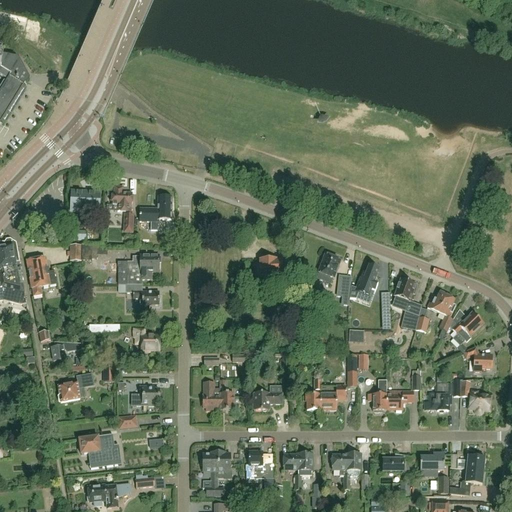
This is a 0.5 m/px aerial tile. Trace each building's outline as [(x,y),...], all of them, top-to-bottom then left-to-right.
[(0,124),(2,126),(25,88),(29,80),(18,60),(0,56),(0,55),(1,51),(0,50),(0,124)] [(28,200),(33,204),(45,191),(40,186),(28,200)] [(114,194),(112,194),(112,206),(118,207),(118,213),(131,213),(131,209),(132,209),(132,195),(122,194),(123,189),(115,188),(114,194)] [(100,194),(72,192),(71,213),(99,215),(100,194)] [(159,199),(158,211),(140,210),(140,223),(151,224),(151,232),(158,232),(158,224),(159,224),(159,221),(164,221),(164,232),(169,232),(169,222),(172,222),(172,200),(159,199)] [(134,216),(124,215),(123,234),(133,235),(134,216)] [(86,232),(70,232),(69,241),(85,241),(86,232)] [(27,308),(24,295),(16,245),(10,241),(7,242),(6,243),(5,245),(3,244),(0,244),(0,303),(5,303),(21,309),(27,308)] [(81,262),(82,247),(70,247),(69,262),(81,263),(81,262)] [(161,258),(159,258),(159,257),(140,257),(140,258),(133,258),(133,264),(112,264),(112,274),(119,274),(119,286),(126,286),(126,295),(133,295),(133,300),(142,300),(142,310),(150,310),(150,309),(160,309),(159,296),(143,296),(142,281),(152,281),(152,274),(160,274),(159,264),(161,264),(161,258)] [(333,279),(340,262),(326,257),(319,274),(320,274),(318,280),(331,285),(333,279)] [(54,273),(50,274),(49,269),(47,270),(45,260),(36,261),(41,288),(42,297),(41,289),(50,287),(56,285),(54,273)] [(36,261),(27,263),(34,298),(42,297),(41,288),(36,261)] [(281,284),(281,262),(260,263),(260,267),(256,267),(256,280),(261,279),(261,284),(281,284)] [(376,278),(379,271),(369,267),(366,274),(362,273),(356,289),(351,288),(349,300),(356,301),(358,294),(369,298),(371,292),(375,293),(380,279),(376,278)] [(402,329),(415,332),(421,310),(413,307),(413,305),(410,304),(413,295),(415,295),(417,291),(416,287),(414,284),(409,282),(409,285),(401,282),(395,299),(396,299),(393,306),(406,310),(406,313),(402,329)] [(350,289),(338,288),(337,297),(342,297),(349,298),(350,289)] [(449,328),(450,328),(453,321),(450,320),(456,308),(452,306),(454,301),(440,295),(437,302),(435,301),(432,305),(430,304),(428,309),(445,318),(439,330),(442,332),(442,334),(441,333),(439,339),(443,341),(446,333),(447,334),(449,328)] [(421,310),(415,332),(426,335),(429,321),(425,320),(427,312),(421,310)] [(459,328),(453,321),(450,328),(457,336),(458,335),(465,343),(483,326),(472,315),(459,328)] [(89,326),(89,334),(120,335),(120,327),(89,326)] [(134,330),(134,339),(136,339),(135,346),(141,346),(141,352),(160,352),(160,338),(145,338),(146,330),(134,330)] [(51,342),(49,333),(40,334),(41,344),(51,342)] [(83,347),(73,346),(55,344),(56,348),(51,349),(54,363),(65,361),(64,352),(65,352),(66,353),(68,354),(84,351),(83,347)] [(474,358),(474,374),(481,374),(481,371),(492,372),(492,358),(479,357),(476,350),(464,355),(466,361),(474,358)] [(359,357),(359,372),(368,372),(368,357),(359,357)] [(219,359),(204,359),(204,368),(219,368),(219,359)] [(348,359),(348,391),(356,390),(356,359),(348,359)] [(115,369),(103,369),(103,384),(115,384),(115,369)] [(421,392),(421,378),(416,378),(416,372),(413,372),(413,378),(412,378),(412,392),(421,392)] [(87,387),(85,379),(79,380),(80,384),(58,388),(59,396),(58,398),(59,401),(61,403),(61,404),(80,401),(80,400),(86,400),(84,388),(87,387)] [(387,396),(387,393),(387,382),(378,382),(378,397),(368,397),(368,403),(373,403),(373,413),(374,415),(379,415),(380,413),(387,413),(386,396),(387,396)] [(460,399),(461,399),(462,383),(461,383),(461,382),(454,382),(453,399),(460,399)] [(220,383),(220,392),(220,410),(220,413),(233,413),(233,395),(226,395),(226,383),(220,383)] [(472,393),(472,396),(469,396),(471,384),(462,383),(461,399),(470,400),(469,411),(475,411),(475,413),(476,414),(476,415),(477,415),(477,416),(478,416),(479,416),(480,416),(481,415),(482,415),(482,414),(482,413),(483,412),(489,413),(491,398),(477,396),(477,393),(472,393)] [(320,397),(321,397),(321,389),(321,384),(315,384),(315,397),(307,397),(307,413),(320,413),(320,397)] [(206,413),(213,413),(213,410),(220,410),(220,392),(213,392),(213,385),(203,385),(203,394),(205,394),(205,398),(202,398),(203,410),(206,410),(206,413)] [(438,412),(439,412),(439,414),(443,414),(444,412),(449,413),(449,403),(451,403),(452,386),(437,386),(436,398),(429,398),(429,403),(425,403),(425,410),(438,411),(438,412)] [(336,388),(321,389),(321,397),(320,397),(320,413),(321,413),(321,411),(337,411),(337,401),(346,401),(346,387),(336,387),(336,388)] [(159,390),(153,390),(153,388),(140,388),(140,396),(131,396),(132,407),(143,407),(143,405),(148,405),(148,407),(155,407),(155,404),(159,404),(159,390)] [(411,393),(387,393),(387,396),(386,396),(387,413),(387,411),(403,411),(403,404),(413,404),(413,396),(411,393)] [(254,395),(254,413),(269,413),(269,406),(282,406),(282,395),(254,395)] [(136,418),(119,420),(120,431),(137,429),(136,418)] [(79,442),(81,457),(91,456),(93,466),(114,463),(111,440),(98,442),(98,439),(79,442)] [(150,451),(163,450),(163,442),(150,443),(150,451)] [(203,456),(203,473),(212,473),(212,489),(206,489),(206,498),(218,498),(217,489),(217,480),(217,473),(217,454),(211,454),(211,456),(203,456)] [(225,454),(217,454),(217,473),(217,480),(218,480),(218,479),(224,479),(224,480),(232,480),(232,475),(231,475),(230,455),(225,455),(225,454)] [(246,466),(246,473),(246,481),(274,481),(274,465),(268,465),(268,466),(263,466),(263,455),(249,455),(249,466),(246,466)] [(313,456),(310,456),(309,455),(305,455),(304,456),(299,456),(299,472),(298,472),(298,477),(295,477),(295,485),(301,485),(301,478),(313,478),(313,456)] [(344,477),(344,485),(350,485),(350,478),(357,478),(359,476),(359,472),(361,472),(361,456),(359,456),(358,455),(354,455),(353,456),(348,456),(348,477),(344,477)] [(444,472),(444,464),(444,456),(433,455),(433,459),(420,459),(420,472),(430,472),(430,478),(438,479),(438,472),(444,472)] [(284,472),(298,472),(299,472),(299,456),(299,458),(284,458),(284,459),(283,460),(283,464),(284,465),(284,472)] [(340,477),(344,477),(348,477),(348,456),(347,456),(347,458),(333,458),(333,459),(332,460),(332,464),(333,465),(333,472),(340,472),(340,477)] [(394,461),(383,461),(383,474),(404,473),(404,457),(395,456),(394,461)] [(458,462),(458,470),(467,471),(484,473),(485,459),(468,458),(467,463),(458,462)] [(451,490),(451,496),(464,497),(465,491),(470,492),(470,485),(482,486),(484,473),(467,471),(465,483),(463,483),(462,484),(461,491),(451,490)] [(369,477),(363,477),(363,491),(371,491),(371,478),(369,478),(369,477)] [(154,479),(135,481),(136,490),(155,489),(154,479)] [(438,479),(438,496),(449,496),(449,479),(438,479)] [(400,497),(409,497),(410,482),(400,482),(400,497)] [(87,488),(88,498),(87,499),(87,503),(89,502),(89,504),(94,504),(95,507),(102,507),(102,504),(107,503),(107,506),(106,506),(107,511),(119,510),(118,502),(119,502),(118,500),(116,500),(116,499),(129,494),(129,486),(105,488),(105,487),(87,488)] [(314,500),(322,499),(322,487),(314,487),(314,500)]
